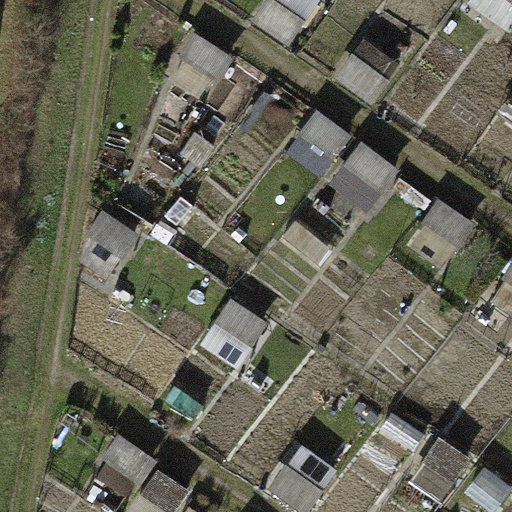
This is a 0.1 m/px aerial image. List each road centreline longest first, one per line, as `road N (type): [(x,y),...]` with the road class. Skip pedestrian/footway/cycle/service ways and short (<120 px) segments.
road 1 (track): [(108,0),(31,511)]
road 2 (track): [(511,224),(180,0)]
road 3 (track): [(264,511),(56,369)]
